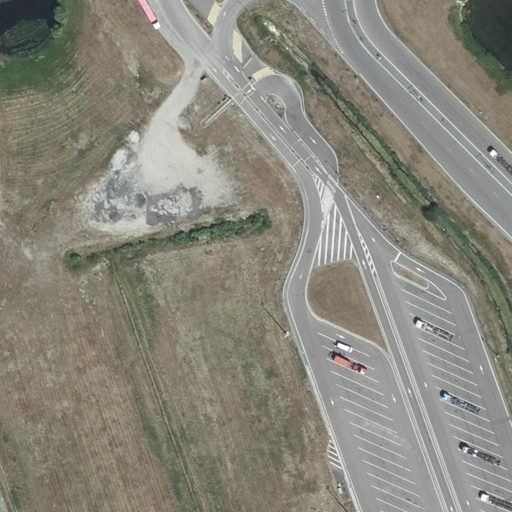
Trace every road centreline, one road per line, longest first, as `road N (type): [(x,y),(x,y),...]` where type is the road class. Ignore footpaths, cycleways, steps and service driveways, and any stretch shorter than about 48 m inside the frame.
road 1 (unclassified): [(334,0),(359,59),(511,217)]
road 2 (unclassified): [(511,168),(382,39),(366,0)]
